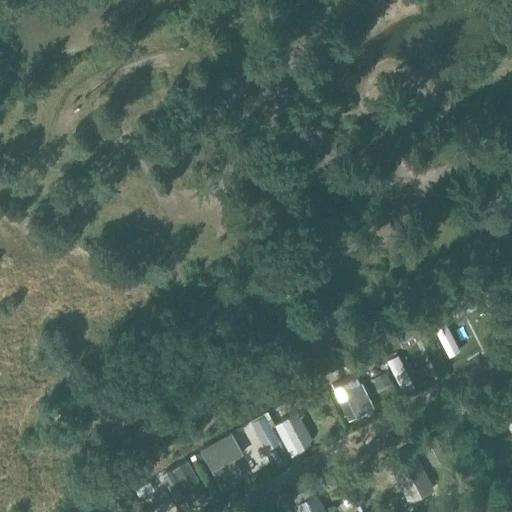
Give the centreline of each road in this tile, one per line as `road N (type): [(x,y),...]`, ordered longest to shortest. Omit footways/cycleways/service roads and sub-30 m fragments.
road 1 (unclassified): [(281,68),(275,239),(302,273),(339,264),(511,155)]
road 2 (unclassified): [(8,119),(177,42),(281,68)]
road 3 (unclassified): [(281,68),(389,0)]
